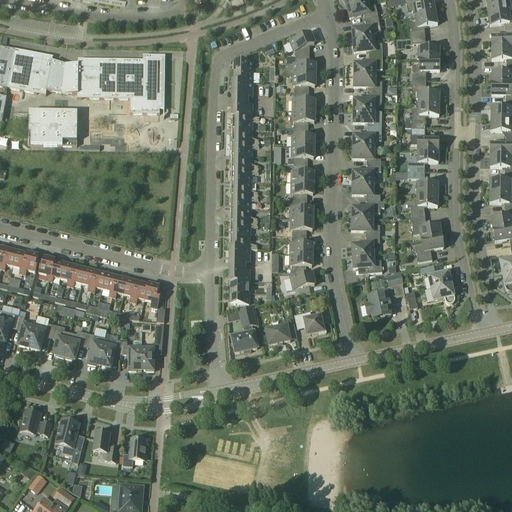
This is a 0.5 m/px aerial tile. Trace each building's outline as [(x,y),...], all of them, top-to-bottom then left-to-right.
[(342,0),(346,10),(366,4),(364,0),(342,0)] [(416,19),(435,15),(433,4),(420,6),(418,0),(404,0),(405,6),(407,15),(415,13),(416,19)] [(511,13),(511,0),(500,0),(501,3),(486,5),(488,17),(508,14),(511,13)] [(349,21),(363,17),(364,21),(364,24),(378,21),(376,13),(375,8),(367,10),(366,4),(346,10),(349,21)] [(511,25),(509,26),(509,21),(508,14),(488,17),(489,21),(490,28),(504,26),(505,32),(511,31),(511,25)] [(411,41),(425,40),(424,29),(437,27),(436,21),(435,15),(416,19),(416,21),(417,25),(409,26),(410,34),(411,41)] [(380,29),(378,21),(364,24),(366,30),(351,32),(352,44),(373,41),(372,36),(375,35),(380,33),(380,29)] [(491,51),(511,50),(511,39),(511,38),(511,31),(505,32),(505,39),(491,39),(491,51)] [(309,48),(314,47),(313,44),(310,37),(310,36),(290,44),(294,54),(295,54),(295,60),(309,60),(309,48)] [(373,41),(352,44),(353,55),(368,54),(368,60),(382,60),(382,47),(373,47),(373,41)] [(143,62),(77,62),(77,66),(65,66),(52,64),(53,59),(1,49),(0,48),(0,123),(2,123),(5,105),(6,99),(0,97),(0,88),(46,98),(47,93),(54,94),(62,96),(69,96),(77,96),(77,101),(130,101),(129,115),(129,116),(159,116),(160,115),(159,115),(159,111),(164,112),(165,59),(165,58),(143,58),(143,62)] [(419,62),(439,62),(439,50),(416,50),(417,56),(419,56),(419,62)] [(511,50),(491,51),(492,63),(506,62),(506,69),(511,68),(511,61),(511,62),(511,50)] [(315,67),(309,67),(309,60),(295,60),(287,60),(287,67),(293,67),(293,78),(315,78),(315,70),(315,67)] [(382,60),(368,60),(368,67),(353,66),(353,78),(374,79),(374,73),(382,73),(382,60)] [(439,62),(419,62),(419,68),(412,68),(412,77),(412,84),(425,84),(426,74),(439,74),(439,62)] [(234,75),(252,76),(252,65),(234,64),(234,75)] [(511,68),(506,69),(506,75),(491,74),(491,86),(511,87),(511,75),(511,68)] [(252,76),(234,75),(233,86),(232,86),(252,87),(252,76)] [(315,78),(293,78),(293,89),(295,89),(295,96),(308,96),(308,89),(314,89),(314,86),(315,86),(315,78)] [(374,79),(353,78),(353,90),(368,90),(368,96),(382,97),(382,85),(374,85),(374,79)] [(425,84),(412,84),(412,101),(419,101),(419,107),(439,107),(439,95),(425,95),(425,84)] [(252,87),(232,86),(231,103),(252,103),(252,99),(252,87)] [(511,86),(511,87),(491,86),(491,98),(506,98),(505,104),(511,104),(511,86)] [(314,103),(308,103),(308,96),(295,96),(295,103),(293,103),(293,114),(314,114),(314,106),(314,103)] [(382,105),(382,103),(382,97),(368,96),(368,103),(353,102),(353,114),(374,114),(374,108),(376,109),(376,108),(379,108),(382,105)] [(252,120),(252,103),(231,103),(231,120),(232,120),(232,121),(259,121),(259,120),(252,120)] [(511,104),(505,104),(505,111),(491,110),(491,122),(511,122),(511,104)] [(439,107),(419,107),(419,113),(411,112),(411,122),(405,122),(405,131),(411,131),(425,132),(425,119),(439,119),(439,107)] [(77,149),(78,114),(28,113),(28,148),(77,149)] [(314,114),(293,114),(293,125),(294,125),(294,132),(308,132),(308,125),(314,125),(314,122),(314,114)] [(379,120),(376,121),(374,120),(374,114),(353,114),(352,126),(367,126),(367,132),(381,133),(381,126),(381,123),(379,120)] [(231,133),(252,133),(252,126),(259,123),(259,121),(232,121),(230,121),(230,127),(232,127),(231,133)] [(505,140),(511,140),(511,122),(491,122),(490,134),(505,134),(505,140)] [(425,132),(411,131),(410,148),(418,148),(418,154),(438,154),(438,142),(425,142),(425,132)] [(314,139),(308,139),(308,132),(294,132),(294,139),(292,139),(292,150),(314,150),(314,142),(314,139)] [(352,150),(373,150),(373,144),(376,145),(376,139),(381,139),(381,133),(367,132),(367,139),(352,138),(352,150)] [(231,145),(231,146),(259,146),(259,143),(251,140),(252,133),(231,133),(231,139),(230,139),(230,145),(231,145)] [(511,140),(505,140),(505,147),(490,146),(490,158),(510,159),(510,147),(511,147),(511,140)] [(231,153),(231,159),(251,160),(251,152),(259,150),(259,146),(231,146),(231,148),(230,148),(230,153),(231,153)] [(293,168),(307,168),(307,161),(313,161),(313,158),(314,150),(292,150),(292,161),(293,161),(293,168)] [(367,168),(380,169),(381,162),(376,162),(376,157),(373,156),(373,150),(352,150),(352,162),(367,162),(367,168)] [(438,154),(418,154),(418,159),(411,159),(411,165),(407,165),(406,175),(424,176),(424,165),(438,166),(438,154)] [(511,164),(510,164),(510,159),(490,158),(490,170),(504,170),(504,176),(511,176),(511,164)] [(231,171),(231,172),(258,173),(258,169),(251,167),(251,160),(231,159),(231,166),(230,166),(230,171),(231,171)] [(313,175),(307,175),(307,168),(293,168),(293,175),(292,175),(292,186),(313,186),(313,178),(313,175)] [(380,169),(367,168),(367,175),(352,174),(351,186),(372,186),(373,180),(375,180),(375,175),(380,175),(380,169)] [(231,180),(231,186),(251,186),(251,179),(258,176),(258,173),(231,172),(231,174),(230,174),(230,180),(231,180)] [(511,176),(504,176),(504,183),(490,182),(489,194),(509,195),(509,189),(511,188),(511,176)] [(230,199),(258,199),(258,195),(251,193),(251,186),(231,186),(231,192),(229,192),(229,197),(230,197),(230,199)] [(293,204),(307,204),(307,197),(313,197),(313,194),(313,186),(292,186),(291,197),(293,197),(293,204)] [(366,204),(380,205),(380,198),(375,198),(375,192),(372,192),(372,186),(351,186),(351,198),(366,198),(366,204)] [(417,198),(437,198),(437,186),(415,186),(415,192),(418,192),(417,198)] [(509,195),(489,194),(489,206),(504,206),(505,212),(511,211),(511,206),(509,206),(509,195)] [(437,198),(417,198),(417,203),(415,203),(415,209),(410,209),(411,221),(425,220),(423,209),(437,210),(437,198)] [(230,206),(230,212),(250,212),(251,205),(258,202),(258,199),(230,199),(230,201),(229,201),(229,206),(230,206)] [(312,211),(306,211),(307,204),(293,204),(293,211),(291,211),(291,222),(312,222),(313,214),(312,214),(312,211)] [(351,222),(372,222),(372,216),(380,217),(380,211),(384,211),(384,205),(380,205),(366,204),(366,211),(351,210),(351,222)] [(511,211),(505,212),(505,219),(491,221),(493,233),(511,229),(511,228),(510,218),(511,217),(511,211)] [(230,225),(258,225),(258,222),(252,220),(250,220),(250,212),(230,212),(230,218),(229,218),(229,224),(230,224),(230,225)] [(425,220),(411,221),(413,238),(421,237),(422,242),(441,239),(439,227),(426,230),(425,220)] [(292,240),(306,240),(306,233),(312,233),(312,230),(312,222),(291,222),(291,233),(292,233),(292,240)] [(366,240),(379,240),(379,228),(372,228),(372,222),(351,222),(351,234),(366,234),(366,240)] [(258,225),(230,225),(230,227),(229,227),(229,232),(230,232),(230,239),(250,239),(250,232),(251,232),(251,231),(258,229),(258,225)] [(511,229),(493,233),(495,244),(509,242),(510,248),(511,247),(511,229)] [(230,251),(257,251),(257,248),(251,246),(250,246),(250,239),(230,239),(230,245),(229,245),(228,250),(230,250),(230,251)] [(441,239),(422,242),(423,248),(415,249),(418,266),(432,263),(430,253),(443,251),(441,239)] [(312,247),(306,247),(306,240),(292,240),(292,247),(291,247),(290,258),(312,258),(312,250),(312,247)] [(352,260),(373,258),(372,252),(375,252),(374,246),(379,246),(379,240),(366,240),(366,247),(351,248),(352,260)] [(13,270),(17,254),(6,251),(1,272),(4,273),(5,268),(13,270)] [(257,251),(230,251),(229,251),(229,269),(245,269),(249,269),(250,252),(257,253),(257,251)] [(17,254),(13,270),(20,272),(19,277),(22,277),(28,256),(27,255),(27,257),(17,254)] [(28,256),(22,277),(25,278),(26,273),(35,276),(38,264),(37,264),(38,258),(28,256)] [(384,274),(396,273),(395,256),(384,257),(384,274)] [(292,269),(292,281),(305,278),(305,269),(311,269),(311,266),(312,266),(312,258),(290,258),(290,269),(292,269)] [(373,258),(352,260),(353,271),(368,270),(368,276),(382,275),(381,269),(376,269),(376,264),(373,264),(373,258)] [(49,284),(54,262),(44,260),(42,265),(41,265),(38,277),(47,279),(46,283),(49,284)] [(502,275),(511,273),(511,260),(499,263),(502,275)] [(61,282),(64,266),(55,264),(55,263),(54,262),(49,284),(52,285),(53,280),(61,282)] [(64,266),(61,282),(68,284),(67,289),(70,289),(75,269),(64,266)] [(82,287),(85,272),(75,269),(70,289),(73,290),(74,286),(82,287)] [(229,285),(229,286),(230,286),(230,285),(249,285),(249,273),(245,273),(245,269),(229,269),(229,273),(229,285)] [(433,269),(420,272),(421,277),(434,275),(433,269)] [(91,295),(96,274),(85,272),(82,287),(89,289),(88,294),(91,295)] [(511,273),(502,275),(505,287),(504,288),(504,289),(505,289),(505,290),(505,291),(506,292),(507,293),(508,293),(508,294),(509,294),(510,294),(511,294),(511,293),(511,273)] [(96,274),(91,295),(94,296),(95,291),(102,293),(107,277),(96,274)] [(430,291),(451,287),(448,275),(428,279),(430,291)] [(112,300),(117,280),(107,277),(102,293),(110,295),(109,299),(112,300)] [(296,299),(310,296),(308,289),(314,288),(313,285),(314,285),(312,278),(312,277),(305,278),(292,281),(291,281),(293,292),(294,292),(296,299)] [(401,277),(386,280),(388,290),(403,287),(401,277)] [(123,298),(128,282),(117,280),(112,300),(115,301),(116,296),(123,298)] [(128,282),(123,298),(131,300),(130,305),(133,306),(133,303),(138,285),(128,282)] [(138,285),(133,303),(133,306),(136,306),(137,302),(144,304),(149,287),(148,286),(148,288),(138,285)] [(249,296),(249,285),(230,285),(230,286),(230,296),(249,296)] [(149,287),(144,304),(151,305),(150,310),(157,312),(161,296),(158,295),(159,289),(149,287)] [(454,299),(451,287),(430,291),(433,303),(444,301),(444,302),(444,303),(444,304),(445,304),(445,305),(446,306),(447,306),(447,307),(448,307),(449,307),(450,307),(451,307),(452,307),(452,306),(453,306),(454,305),(454,304),(455,303),(455,302),(455,301),(454,300),(454,299)] [(417,311),(414,295),(406,297),(410,312),(417,311)] [(249,296),(230,296),(230,307),(249,307),(249,296)] [(372,322),(391,318),(386,296),(367,300),(369,307),(365,308),(367,318),(371,317),(372,322)] [(86,316),(94,318),(96,318),(98,310),(88,308),(86,313),(86,316)] [(107,321),(108,318),(107,318),(108,313),(98,310),(96,318),(99,319),(107,321)] [(164,326),(165,312),(157,311),(156,325),(164,326)] [(235,356),(257,351),(253,336),(251,329),(256,328),(252,311),(238,314),(242,331),(244,330),(245,337),(231,341),(235,356)] [(19,348),(29,351),(36,326),(24,323),(24,321),(25,318),(26,315),(20,314),(15,332),(23,333),(19,348)] [(0,318),(0,343),(5,344),(8,330),(15,332),(18,319),(16,319),(7,316),(1,315),(0,318)] [(318,337),(326,336),(324,328),(322,329),(320,319),(311,321),(310,316),(294,319),(297,332),(306,330),(307,338),(318,335),(318,337)] [(36,326),(29,351),(39,353),(43,339),(50,340),(53,328),(48,327),(47,329),(36,326)] [(290,342),(296,341),(293,327),(287,329),(287,328),(265,333),(269,348),(290,344),(290,342)] [(163,346),(164,329),(156,328),(156,330),(155,346),(162,346),(163,346)] [(64,362),(70,336),(64,334),(65,331),(55,329),(52,341),(57,342),(54,357),(56,357),(56,358),(64,362)] [(70,336),(64,362),(72,363),(72,362),(74,362),(78,348),(83,349),(86,337),(77,334),(76,337),(70,336)] [(105,341),(94,338),(88,337),(85,349),(92,351),(89,366),(99,368),(105,343),(105,341)] [(113,356),(120,357),(122,345),(117,344),(116,346),(105,343),(99,368),(110,370),(113,356)] [(122,345),(120,357),(130,357),(130,364),(129,364),(128,374),(136,374),(136,373),(141,373),(141,352),(134,352),(134,349),(127,349),(127,345),(122,345)] [(141,352),(141,373),(146,373),(146,374),(154,374),(154,364),(152,364),(153,358),(154,358),(155,349),(149,349),(149,352),(141,352)] [(48,440),(51,427),(39,424),(41,417),(26,413),(20,434),(36,438),(36,436),(40,437),(40,438),(48,440)] [(71,465),(75,466),(78,467),(85,440),(77,438),(80,427),(61,423),(55,447),(64,449),(62,456),(72,459),(71,465)] [(116,466),(118,452),(110,451),(108,451),(110,437),(96,435),(93,454),(100,455),(99,463),(108,464),(108,465),(116,466)] [(144,464),(146,443),(131,441),(130,458),(124,458),(123,470),(132,470),(133,463),(144,464)] [(38,479),(29,491),(37,497),(46,485),(38,479)] [(111,503),(110,511),(140,511),(142,490),(121,489),(116,488),(115,503),(111,502),(111,503)] [(42,504),(35,511),(66,511),(74,502),(62,493),(53,507),(45,501),(42,504)]
